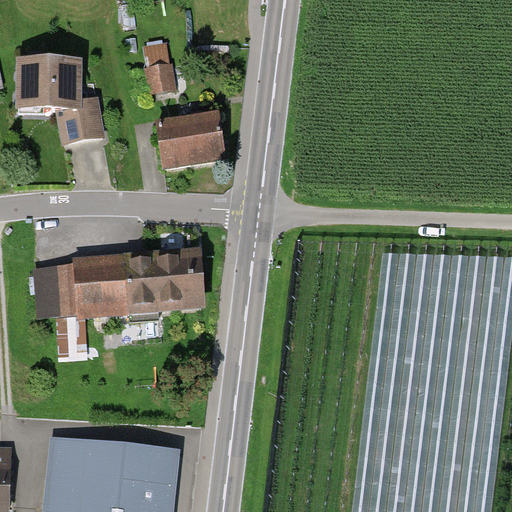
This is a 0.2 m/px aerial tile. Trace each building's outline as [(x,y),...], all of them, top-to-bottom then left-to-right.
[(79,68),(20,65),(20,112),(63,113),(70,146),(103,140),(95,103),(79,105),(79,68)] [(173,94),(169,69),(150,72),(152,96),(173,94)] [(227,162),(219,119),(158,129),(164,171),(227,162)] [(191,261),(56,272),(60,320),(202,309),(197,256),(191,256),(191,261)] [(177,511),(183,457),(57,443),(49,511),(177,511)] [(10,511),(12,458),(0,457),(0,511),(10,511)]
